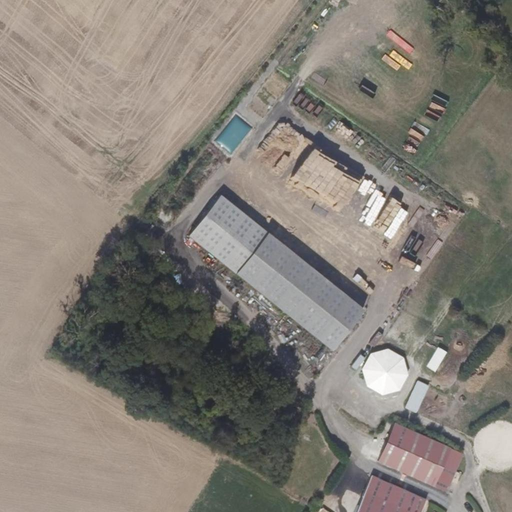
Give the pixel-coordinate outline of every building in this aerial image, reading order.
[(352,164),(339,181),(346,186),(359,169),(352,164)] [(401,231),(413,213),(384,193),(376,204),(399,219),(394,227),(401,231)] [(333,346),(365,304),(265,230),(233,272),(333,346)] [(434,376),(445,357),(437,352),(425,371),(434,376)] [(371,366),(362,386),(375,392),(384,372),(371,366)] [(406,408),(418,411),(427,383),(415,380),(406,408)] [(430,488),(445,451),(391,427),(375,463),(430,488)] [(367,479),(352,511),(417,511),(422,503),(367,479)]
